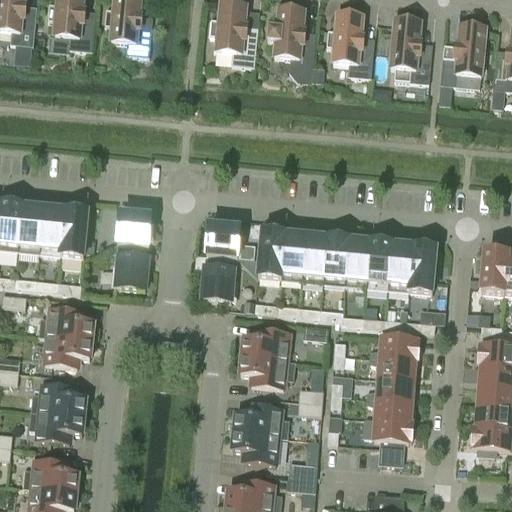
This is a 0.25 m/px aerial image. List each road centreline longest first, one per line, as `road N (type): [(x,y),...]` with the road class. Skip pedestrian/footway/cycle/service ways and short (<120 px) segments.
road 1 (residential): [(467,232),(184,206)]
road 2 (residential): [(445,493),(467,232)]
road 3 (residential): [(102,511),(121,351),(176,301)]
road 4 (residential): [(176,301),(215,352),(199,511)]
road 5 (residential): [(184,206),(0,186)]
road 6 (residential): [(322,484),(445,493)]
